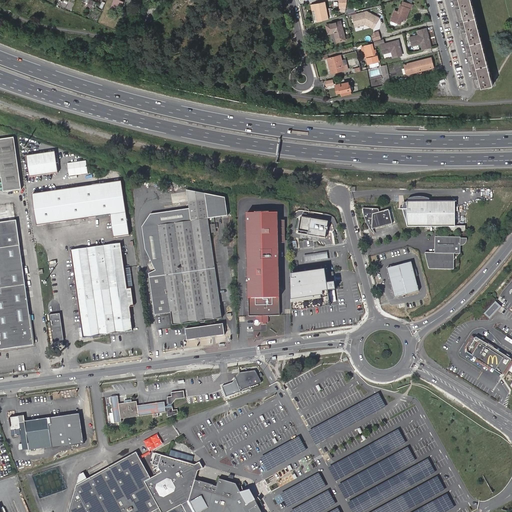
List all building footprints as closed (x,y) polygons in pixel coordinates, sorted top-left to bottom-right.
[(122,0),(112,0),(111,5),(121,9),(124,0),(122,0)] [(459,0),(482,88),(493,85),(470,0),(459,0)] [(329,20),(325,2),(311,5),(312,11),(315,10),(317,22),(329,20)] [(395,11),(391,22),(400,24),(403,18),(406,19),(410,10),(411,11),(412,6),(403,3),(402,7),(400,6),(398,13),(395,11)] [(366,12),(352,16),(355,27),(365,24),(373,28),(378,18),(366,12)] [(334,32),(337,42),(345,40),(340,22),(325,25),(328,34),(334,32)] [(418,35),(409,38),(411,47),(421,44),(422,50),(431,48),(429,41),(428,40),(427,39),(428,38),(426,28),(417,31),(418,35)] [(380,46),(382,55),(391,52),(393,58),(401,56),(400,48),(398,48),(398,46),(399,45),(398,41),(380,46)] [(363,53),(364,57),(367,58),(369,64),(378,61),(374,44),(364,46),(366,51),(363,53)] [(341,61),(340,56),(327,59),(329,65),(330,64),(331,69),(330,70),(331,73),(348,69),(346,65),(343,66),(341,61)] [(434,67),(431,58),(409,63),(411,73),(434,67)] [(337,93),(341,92),(342,95),(352,93),(349,84),(351,84),(350,81),(341,83),(342,86),(336,88),(337,93)] [(15,138),(0,139),(0,178),(2,178),(4,192),(22,190),(15,138)] [(26,154),(30,176),(58,172),(55,150),(26,154)] [(67,161),(67,174),(87,173),(86,160),(67,161)] [(32,193),(36,224),(110,213),(114,236),(129,234),(122,180),(32,193)] [(190,208),(141,215),(146,248),(156,270),(149,273),(155,314),(171,312),(173,324),(222,317),(208,218),(229,215),(226,197),(187,190),(190,208)] [(409,197),(408,197),(408,200),(407,200),(407,201),(404,201),(402,208),(407,226),(448,226),(455,226),(455,200),(429,200),(429,197),(428,197),(427,197),(427,196),(425,196),(424,196),(423,196),(422,196),(421,195),(421,196),(421,195),(418,195),(415,195),(412,196),(411,196),(409,197)] [(389,210),(379,212),(376,213),(372,214),(373,208),(363,208),(363,210),(363,213),(365,219),(366,222),(371,222),(371,228),(372,228),(392,223),(389,210)] [(247,212),(248,315),(254,315),(254,319),(253,320),(253,322),(254,324),(256,324),(257,322),(266,322),(266,315),(279,315),(278,242),(278,220),(278,212),(247,212)] [(327,227),(328,221),(301,216),(300,219),(298,219),(296,230),(298,230),(298,233),(300,233),(305,234),(313,236),(317,236),(325,238),(326,233),(327,230),(328,230),(328,227),(327,227)] [(0,220),(0,347),(33,343),(16,219),(0,220)] [(460,245),(460,238),(460,237),(459,237),(436,236),(435,236),(435,237),(434,237),(434,252),(429,252),(425,256),(428,267),(429,268),(430,268),(431,269),(452,269),(453,268),(453,267),(454,253),(459,253),(460,252),(460,245)] [(121,243),(95,247),(108,334),(133,330),(130,307),(134,307),(132,289),(127,288),(121,243)] [(108,334),(95,247),(72,250),(84,337),(108,334)] [(327,253),(304,256),(305,261),(327,259),(327,253)] [(387,268),(394,298),(397,297),(400,296),(419,291),(411,262),(387,268)] [(325,272),(291,277),(294,306),(329,302),(325,272)] [(489,317),(499,307),(494,302),(485,313),(489,317)] [(60,312),(49,314),(53,341),(64,340),(60,312)] [(186,328),(188,339),(225,334),(223,323),(186,328)] [(502,373),(511,359),(484,342),(485,341),(481,339),(478,340),(475,346),(474,345),(472,349),(472,353),(473,354),(502,373)] [(261,382),(255,370),(240,372),(236,378),(241,390),(261,382)] [(165,406),(165,408),(166,408),(168,417),(177,413),(177,409),(172,410),(171,403),(175,398),(184,397),(183,390),(171,392),(171,396),(167,396),(168,404),(166,406),(165,406)] [(166,412),(165,408),(165,406),(164,402),(137,406),(136,402),(119,404),(118,396),(110,397),(114,423),(121,422),(121,419),(153,414),(153,417),(158,417),(158,414),(166,412)] [(78,414),(50,418),(51,424),(48,424),(51,445),(51,446),(52,447),(83,443),(78,414)] [(23,415),(9,417),(11,430),(20,429),(23,450),(44,447),(43,446),(51,445),(48,424),(51,424),(50,418),(25,421),(23,415)] [(144,441),(150,451),(163,444),(157,434),(144,441)] [(79,475),(68,511),(261,511),(252,495),(249,489),(240,491),(236,484),(219,479),(216,487),(213,486),(213,485),(199,481),(199,482),(194,480),(197,470),(202,468),(199,462),(194,465),(191,464),(193,457),(171,451),(169,457),(153,453),(151,459),(153,459),(151,464),(158,466),(161,472),(150,478),(136,452),(87,478),(83,472),(79,475)]
